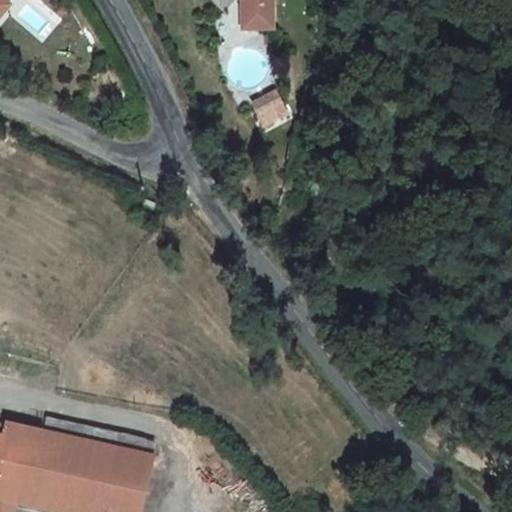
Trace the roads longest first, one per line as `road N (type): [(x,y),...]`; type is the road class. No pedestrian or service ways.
road 1 (tertiary): [(469,511),(280,291),(189,159)]
road 2 (track): [(511,465),(412,411),(280,291)]
road 3 (unclassified): [(189,159),(132,158),(0,100)]
road 4 (tertiary): [(189,159),(100,0)]
